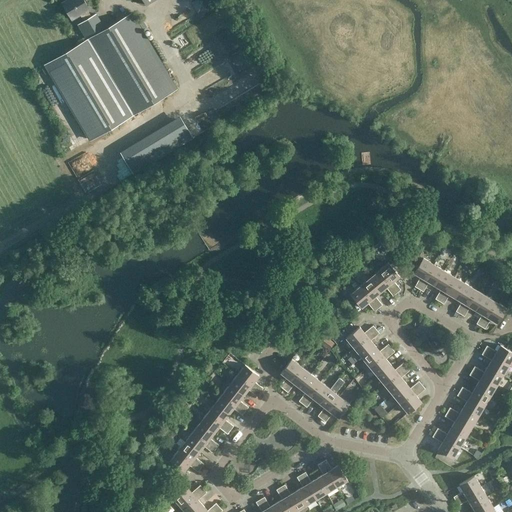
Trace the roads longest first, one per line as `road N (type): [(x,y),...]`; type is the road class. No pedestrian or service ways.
road 1 (track): [(132,0),(182,74),(201,129),(0,250)]
road 2 (residential): [(319,441),(273,401),(216,472),(235,498)]
road 3 (residential): [(441,387),(468,336),(412,300),(385,317)]
